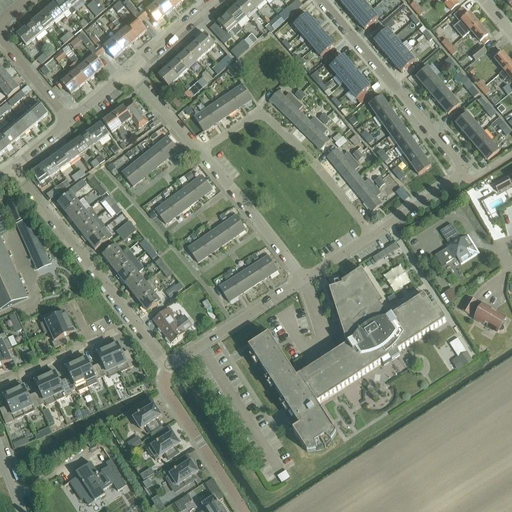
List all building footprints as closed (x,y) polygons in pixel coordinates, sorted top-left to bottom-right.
[(59,0),(54,5),(63,16),(69,11),(72,16),(76,12),(73,8),(65,0),(59,0)] [(95,0),(92,3),(101,14),(105,11),(96,0),(95,0)] [(155,4),(165,16),(173,9),(165,0),(157,0),(158,1),(155,4)] [(165,0),(173,9),(181,2),(179,0),(165,0)] [(242,0),(236,6),(246,18),(256,10),(248,1),(246,0),(242,0)] [(246,0),(248,1),(256,10),(265,1),(263,0),(246,0)] [(288,8),(294,14),(302,6),(297,0),(288,8)] [(361,0),(353,0),(344,8),(351,16),(365,4),(361,0)] [(443,0),(446,4),(445,5),(451,12),(459,5),(454,0),(443,0)] [(128,27),(138,39),(147,32),(139,23),(143,20),(139,15),(127,1),(124,4),(137,20),(128,27)] [(114,8),(118,13),(125,7),(120,2),(114,8)] [(414,12),(419,8),(415,2),(409,7),(414,12)] [(101,14),(92,3),(86,8),(87,8),(85,10),(92,18),(94,17),(96,19),(101,14)] [(165,16),(155,4),(146,12),(144,10),(141,13),(145,18),(149,15),(156,23),(165,16)] [(365,4),(351,16),(357,23),(371,11),(365,4)] [(45,12),(54,24),(63,16),(54,5),(45,12)] [(227,15),(237,26),(246,18),(236,6),(227,15)] [(294,14),(288,8),(284,12),(289,18),(294,14)] [(419,8),(414,12),(419,18),(424,13),(419,8)] [(462,22),(454,30),(462,39),(471,32),(478,26),(469,15),(468,16),(462,10),(457,14),(460,17),(463,20),(464,21),(462,22)] [(371,11),(357,23),(364,31),(378,19),(371,11)] [(36,20),(45,31),(54,24),(45,12),(36,20)] [(237,26),(227,15),(217,23),(228,35),(237,26)] [(307,15),(293,27),(300,35),(314,23),(307,15)] [(26,28),(36,39),(45,31),(36,20),(26,28)] [(391,20),(385,26),(389,31),(395,25),(391,20)] [(78,25),(83,30),(88,26),(84,21),(78,25)] [(269,25),(275,31),(278,27),(273,21),(269,25)] [(138,39),(128,27),(124,31),(120,26),(116,22),(113,25),(117,29),(130,45),(138,39)] [(314,23),(300,35),(307,43),(321,31),(314,23)] [(275,31),(269,25),(265,28),(270,34),(275,31)] [(478,26),(471,32),(479,43),(481,42),(484,46),(489,41),(486,37),(487,36),(478,26)] [(36,39),(26,28),(17,36),(27,47),(36,39)] [(112,40),(122,52),(130,45),(117,29),(116,30),(113,33),(112,33),(116,37),(112,40)] [(388,30),(374,42),(381,51),(395,39),(388,30)] [(321,31),(307,43),(314,51),(328,39),(321,31)] [(65,36),(69,42),(74,38),(70,33),(65,36)] [(82,34),(78,38),(82,43),(85,47),(86,47),(90,44),(82,34)] [(196,43),(206,55),(216,46),(205,35),(196,43)] [(248,38),(253,44),(257,41),(251,35),(248,38)] [(69,42),(65,36),(60,41),(64,46),(69,42)] [(122,52),(112,40),(104,48),(95,37),(93,39),(91,37),(89,38),(98,49),(103,54),(107,51),(114,59),(122,52)] [(243,42),(249,48),(253,44),(248,38),(243,42)] [(328,39),(314,51),(321,59),(335,47),(328,39)] [(395,39),(381,51),(387,58),(401,46),(395,39)] [(447,52),(452,48),(446,40),(441,44),(447,52)] [(74,42),(70,45),(74,50),(78,47),(74,42)] [(186,51),(197,63),(206,55),(196,43),(186,51)] [(401,46),(387,58),(394,66),(408,54),(401,46)] [(86,63),(96,75),(104,68),(97,59),(100,56),(96,51),(92,47),(88,51),(93,57),(86,63)] [(470,56),(475,62),(486,53),(481,47),(470,56)] [(47,52),(51,57),(55,53),(51,48),(47,52)] [(452,48),(447,52),(452,57),(457,53),(452,48)] [(65,55),(62,51),(54,58),(58,64),(66,57),(65,55)] [(177,60),(187,72),(197,63),(186,51),(177,60)] [(51,57),(47,52),(37,60),(42,65),(51,57)] [(494,61),(504,72),(511,65),(502,54),(501,55),(498,52),(493,56),(496,60),(494,61)] [(408,54),(394,66),(401,74),(415,62),(408,54)] [(96,75),(86,63),(84,64),(77,55),(69,61),(73,65),(74,65),(87,81),(96,75)] [(227,57),(216,66),(217,66),(216,66),(222,72),(232,63),(227,57)] [(331,67),(329,69),(336,77),(350,65),(343,57),(337,63),(331,67)] [(333,59),(328,64),(331,67),(337,63),(333,59)] [(448,69),(453,64),(449,59),(443,63),(448,69)] [(168,68),(178,80),(187,72),(177,60),(168,68)] [(239,73),(245,67),(240,62),(234,67),(239,73)] [(453,64),(448,69),(452,73),(457,68),(453,64)] [(69,76),(79,88),(87,81),(74,65),(73,65),(69,69),(73,73),(69,76)] [(350,65),(336,77),(343,85),(357,73),(350,65)] [(504,82),(509,78),(511,81),(511,65),(504,72),(499,76),(504,82)] [(210,71),(216,78),(222,72),(216,66),(217,66),(216,66),(210,71)] [(45,78),(46,76),(50,73),(44,67),(39,71),(45,78)] [(178,80),(168,68),(158,76),(169,88),(178,80)] [(4,70),(0,73),(0,88),(0,89),(12,80),(4,70)] [(229,70),(227,72),(233,80),(236,77),(235,76),(229,70)] [(425,88),(436,79),(428,70),(417,79),(425,88)] [(317,72),(311,78),(314,82),(319,78),(319,75),(317,72)] [(357,73),(343,85),(350,92),(364,81),(357,73)] [(198,82),(203,88),(212,80),(207,74),(198,82)] [(79,88),(69,76),(61,83),(60,82),(56,85),(60,90),(64,87),(71,95),(79,88)] [(459,81),(463,87),(468,82),(464,77),(459,81)] [(433,97),(443,88),(436,79),(425,88),(433,97)] [(12,80),(0,89),(8,99),(20,89),(12,80)] [(364,81),(350,92),(357,100),(370,89),(364,81)] [(203,88),(198,82),(194,86),(199,92),(203,88)] [(479,95),(472,87),(468,82),(463,87),(467,91),(474,99),(479,95)] [(480,91),(485,87),(481,82),(476,86),(480,91)] [(230,94),(240,109),(252,100),(242,86),(230,94)] [(502,90),(506,95),(507,97),(509,96),(511,93),(511,92),(507,86),(502,90)] [(13,99),(17,104),(32,92),(28,87),(13,99)] [(485,87),(480,91),(485,97),(490,92),(485,87)] [(443,88),(433,97),(440,106),(451,97),(443,88)] [(188,91),(184,95),(188,100),(189,101),(193,97),(188,91)] [(297,99),(302,94),(299,91),(294,96),(297,99)] [(283,113),(295,101),(289,94),(285,98),(279,92),(270,101),(283,113)] [(228,117),(240,109),(230,94),(218,102),(228,117)] [(302,94),(297,99),(300,102),(306,97),(302,94)] [(448,116),(456,109),(459,112),(463,108),(460,105),(459,106),(451,97),(440,106),(448,116)] [(496,97),(491,101),(494,105),(499,101),(496,97)] [(378,116),(389,108),(382,98),(371,106),(378,116)] [(482,110),(484,111),(487,115),(492,111),(487,106),(481,98),(477,102),(483,109),(482,110)] [(17,104),(13,99),(8,103),(12,108),(17,104)] [(177,99),(172,103),(178,110),(183,106),(177,99)] [(295,126),(304,117),(299,111),(302,108),(295,101),(283,113),(295,126)] [(206,110),(216,125),(228,117),(218,102),(206,110)] [(122,128),(122,127),(132,121),(139,130),(148,124),(134,103),(125,110),(124,108),(113,115),(122,128)] [(29,112),(38,123),(48,115),(39,104),(33,109),(30,105),(26,108),(29,112)] [(501,106),(496,110),(501,115),(506,111),(501,106)] [(189,108),(184,111),(187,117),(193,114),(189,108)] [(384,126),(396,118),(389,108),(378,116),(384,126)] [(216,125),(206,110),(194,118),(204,133),(216,125)] [(487,115),(490,119),(496,115),(492,111),(487,115)] [(20,120),(29,131),(38,123),(29,112),(20,120)] [(123,143),(130,139),(122,127),(122,128),(113,115),(104,122),(112,135),(117,131),(121,137),(119,138),(123,143)] [(464,134),(475,125),(467,116),(456,125),(464,134)] [(304,117),(295,126),(308,138),(320,125),(313,118),(310,122),(304,117)] [(154,124),(149,127),(151,130),(160,124),(159,123),(156,118),(151,121),(154,124)] [(327,118),(322,123),(325,126),(330,121),(327,118)] [(352,127),(357,123),(353,118),(348,122),(352,127)] [(391,136),(403,128),(396,118),(384,126),(391,136)] [(11,127),(20,138),(29,131),(20,120),(11,127)] [(341,121),(337,124),(341,130),(345,127),(341,121)] [(91,131),(100,143),(109,136),(101,124),(91,131)] [(502,133),(507,129),(503,124),(498,128),(502,133)] [(2,135),(11,146),(20,138),(11,127),(10,128),(8,125),(0,131),(0,132),(2,135)] [(320,125),(308,138),(321,151),(329,142),(323,136),(327,132),(320,125)] [(472,143),(482,134),(475,125),(464,134),(472,143)] [(403,128),(391,136),(398,146),(410,138),(403,128)] [(507,129),(502,133),(506,138),(511,133),(507,129)] [(81,138),(90,150),(95,146),(99,152),(104,149),(99,143),(100,143),(91,131),(81,138)] [(364,141),(369,137),(365,132),(360,136),(364,141)] [(482,134),(472,143),(479,152),(490,143),(482,134)] [(0,136),(0,152),(1,154),(11,146),(2,135),(0,136)] [(339,135),(333,140),(337,143),(342,138),(339,135)] [(352,140),(357,146),(362,141),(356,136),(352,140)] [(369,137),(364,141),(368,146),(373,141),(369,137)] [(72,145),(80,157),(90,150),(81,138),(72,145)] [(156,147),(167,161),(179,152),(167,138),(156,147)] [(405,156),(416,148),(410,138),(398,146),(405,156)] [(487,162),(488,161),(490,164),(502,156),(498,153),(490,143),(479,152),(487,162)] [(61,152),(70,164),(80,157),(72,145),(61,152)] [(114,155),(119,151),(116,146),(110,150),(114,155)] [(167,161),(156,147),(145,156),(156,170),(167,161)] [(416,148),(405,156),(412,165),(423,157),(416,148)] [(327,158),(339,172),(353,160),(347,153),(342,157),(337,150),(327,158)] [(380,159),(385,155),(381,150),(376,154),(380,159)] [(51,160),(60,172),(70,164),(61,152),(51,160)] [(385,155),(380,159),(384,164),(384,163),(389,160),(385,155)] [(133,165),(145,179),(156,170),(145,156),(133,165)] [(423,157),(412,165),(419,176),(430,168),(423,157)] [(42,167),(50,179),(60,172),(51,160),(42,167)] [(100,165),(97,160),(91,164),(94,169),(100,165)] [(350,185),(359,177),(355,171),(359,168),(353,160),(339,172),(350,185)] [(112,165),(107,169),(111,173),(115,170),(112,165)] [(145,179),(133,165),(122,174),(133,188),(145,179)] [(50,179),(42,167),(31,174),(35,179),(40,186),(42,189),(52,182),(50,179)] [(392,172),(396,177),(401,173),(396,168),(392,172)] [(401,173),(396,177),(407,190),(411,186),(401,173)] [(80,179),(77,174),(71,178),(75,183),(80,179)] [(190,185),(201,200),(213,191),(202,177),(190,185)] [(359,177),(350,185),(361,199),(374,187),(368,180),(364,184),(359,177)] [(95,190),(100,187),(93,179),(88,182),(95,190)] [(494,186),(498,193),(511,186),(507,179),(494,186)] [(58,204),(65,214),(79,203),(74,197),(86,187),(82,181),(68,192),(70,195),(58,204)] [(57,188),(61,193),(65,190),(62,185),(57,188)] [(179,194),(189,208),(201,200),(190,185),(179,194)] [(100,187),(95,190),(101,198),(105,194),(100,187)] [(374,187),(361,199),(372,212),(382,205),(376,198),(380,195),(374,187)] [(50,200),(56,196),(61,193),(57,188),(47,196),(50,200)] [(404,203),(409,198),(401,189),(396,193),(404,203)] [(167,203),(178,217),(189,208),(179,194),(167,203)] [(110,209),(115,205),(108,197),(104,201),(110,209)] [(16,200),(6,205),(15,223),(24,219),(16,200)] [(79,203),(65,214),(73,223),(86,213),(79,203)] [(178,217),(167,203),(155,211),(166,226),(178,217)] [(115,205),(110,209),(116,216),(121,213),(115,205)] [(90,210),(86,213),(73,223),(80,232),(94,222),(97,219),(97,217),(92,210),(90,210)] [(224,225),(234,239),(246,231),(236,216),(224,225)] [(94,222),(80,232),(88,242),(101,232),(105,229),(105,227),(100,220),(98,220),(97,219),(94,222)] [(25,222),(17,226),(26,245),(38,272),(50,266),(37,239),(37,240),(31,227),(29,228),(27,225),(26,222),(25,222)] [(119,238),(133,227),(129,223),(115,233),(119,238)] [(234,239),(224,225),(212,233),(222,247),(234,239)] [(439,254),(434,257),(441,268),(446,265),(457,258),(461,265),(479,254),(468,235),(460,240),(454,230),(451,225),(440,232),(443,237),(450,247),(439,254)] [(133,227),(119,238),(123,242),(136,232),(133,227)] [(101,232),(88,242),(95,251),(112,238),(105,229),(101,232)] [(222,247),(212,233),(200,241),(210,256),(222,247)] [(0,311),(27,299),(0,239),(0,311)] [(210,256),(200,241),(188,249),(198,264),(210,256)] [(139,245),(146,253),(151,250),(144,242),(139,245)] [(395,244),(372,259),(375,264),(398,249),(395,244)] [(102,256),(110,266),(124,255),(123,254),(116,246),(102,256)] [(110,266),(117,276),(134,262),(128,255),(130,253),(128,250),(123,254),(124,255),(110,266)] [(151,250),(146,253),(152,261),(157,257),(151,250)] [(312,250),(306,254),(301,257),(307,267),(319,259),(312,250)] [(256,264),(266,280),(278,272),(268,257),(256,264)] [(161,272),(166,269),(159,260),(155,264),(161,272)] [(125,285),(139,274),(134,268),(139,264),(136,261),(134,262),(117,276),(125,285)] [(244,272),(254,287),(266,280),(256,264),(244,272)] [(166,269),(161,272),(167,279),(172,276),(166,269)] [(249,348),(287,407),(294,419),(295,418),(296,421),(291,425),(295,430),(294,431),(307,453),(311,452),(314,452),(318,451),(316,444),(326,438),(331,442),(334,439),(335,437),(337,434),(323,412),(317,404),(382,362),(380,360),(388,354),(392,361),(400,356),(398,352),(446,320),(438,308),(436,304),(432,307),(425,295),(391,317),(392,317),(389,318),(381,305),(384,303),(362,270),(350,278),(342,283),(343,286),(330,290),(347,345),(299,377),(297,379),(269,335),(249,348)] [(232,280),(241,295),(254,287),(244,272),(232,280)] [(139,274),(125,285),(132,295),(146,284),(139,274)] [(241,295),(232,280),(219,288),(229,303),(241,295)] [(146,284),(132,295),(140,304),(154,293),(146,284)] [(183,289),(179,284),(166,295),(169,300),(183,289)] [(447,305),(458,299),(452,289),(444,295),(446,298),(444,300),(447,305)] [(154,293),(140,304),(147,314),(161,303),(154,293)] [(476,302),(469,298),(462,312),(468,316),(476,302)] [(483,307),(475,320),(497,333),(497,332),(499,332),(501,333),(502,332),(504,331),(504,330),(503,328),(502,327),(501,326),(505,319),(483,307)] [(179,339),(185,334),(193,328),(184,316),(176,323),(172,317),(174,316),(169,309),(153,321),(171,345),(177,340),(178,341),(179,340),(179,339)] [(50,332),(70,323),(68,318),(67,318),(65,313),(54,318),(52,313),(40,318),(43,323),(40,325),(45,335),(50,333),(50,332)] [(70,323),(50,332),(50,333),(55,342),(52,343),(55,350),(66,344),(64,339),(74,334),(72,329),(73,328),(70,323)] [(19,325),(14,327),(16,333),(22,331),(19,325)] [(0,355),(7,352),(7,353),(12,350),(5,334),(0,336),(0,355)] [(449,344),(463,365),(471,360),(458,339),(449,344)] [(107,348),(108,349),(113,360),(119,374),(135,367),(128,353),(123,355),(118,344),(113,347),(113,346),(107,348)] [(113,360),(108,349),(107,348),(102,351),(102,352),(97,354),(102,365),(97,367),(102,379),(107,376),(109,379),(119,374),(113,360)] [(0,355),(0,367),(3,367),(5,372),(17,367),(14,361),(11,362),(7,353),(7,352),(0,355)] [(33,352),(22,357),(25,364),(36,359),(33,352)] [(76,363),(81,374),(88,388),(98,384),(97,381),(102,379),(97,367),(91,370),(87,359),(82,361),(81,360),(76,363)] [(71,379),(66,381),(71,393),(76,390),(77,393),(88,388),(81,374),(76,363),(71,365),(71,366),(66,368),(71,379)] [(45,377),(45,378),(56,403),(72,396),(71,393),(66,381),(60,384),(55,373),(50,375),(45,377)] [(56,403),(45,378),(45,377),(39,379),(40,380),(35,382),(40,393),(34,396),(40,407),(45,405),(46,407),(56,403)] [(13,391),(14,392),(19,403),(25,417),(35,412),(34,410),(40,407),(34,396),(29,398),(24,387),(19,390),(19,389),(13,391)] [(19,403),(14,392),(13,391),(8,394),(4,396),(3,397),(8,408),(0,411),(6,426),(15,422),(25,417),(19,403)] [(161,417),(154,405),(140,415),(140,414),(138,415),(138,416),(133,419),(141,430),(146,427),(151,435),(162,429),(156,420),(161,417)] [(44,411),(50,426),(55,424),(50,409),(44,411)] [(49,428),(41,432),(44,437),(51,434),(49,428)] [(180,445),(172,434),(148,450),(155,461),(164,455),(168,461),(178,454),(175,449),(180,445)] [(13,444),(15,450),(29,445),(27,438),(20,441),(13,444)] [(132,441),(127,444),(131,450),(136,447),(132,441)] [(118,493),(126,488),(116,473),(117,471),(111,461),(106,465),(108,468),(98,475),(91,464),(76,474),(78,478),(70,483),(82,501),(84,500),(89,507),(105,496),(103,493),(113,486),(118,493)] [(193,477),(198,473),(191,462),(176,471),(176,470),(174,471),(175,472),(166,478),(173,489),(183,483),(185,487),(195,480),(193,477)] [(278,477),(282,484),(291,478),(287,471),(278,477)] [(143,484),(148,491),(153,487),(148,481),(143,484)] [(217,503),(211,494),(200,502),(206,511),(203,511),(222,511),(218,505),(219,504),(218,503),(217,503)]
